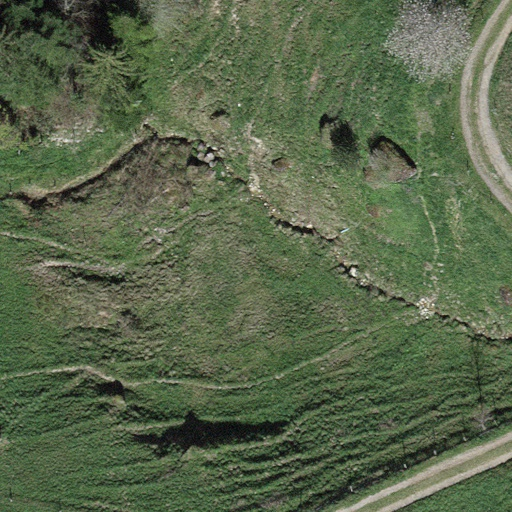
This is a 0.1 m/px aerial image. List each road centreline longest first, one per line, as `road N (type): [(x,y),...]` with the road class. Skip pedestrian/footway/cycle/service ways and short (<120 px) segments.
road 1 (track): [(511,182),(471,118),(486,34),(511,0)]
road 2 (track): [(365,511),(511,444)]
